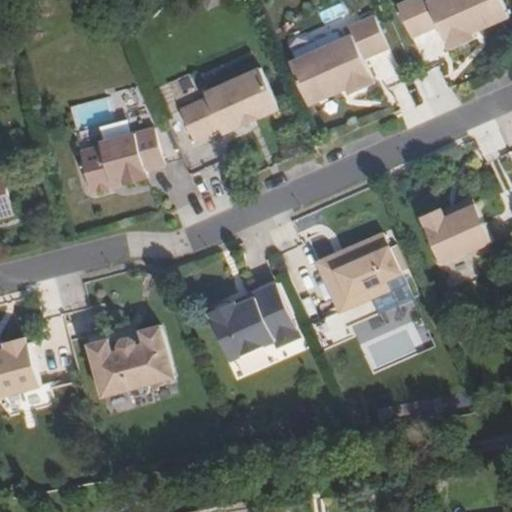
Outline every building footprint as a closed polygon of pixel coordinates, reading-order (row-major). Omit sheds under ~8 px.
[(431,0),(414,0),(400,6),(414,39),(441,27),(452,52),(477,41),(475,35),(473,30),(483,26),(486,30),(511,18),(503,0),(436,0),(432,2),(431,0)] [(347,84),(352,95),(377,85),(366,60),(391,49),(376,16),(351,28),(354,36),(293,62),(311,106),(338,94),(336,89),(347,84)] [(483,26),(473,30),(475,35),(486,30),(483,26)] [(209,92),(211,96),(184,109),(198,141),(226,128),(228,133),(246,125),(246,123),(264,115),(265,117),(283,109),(265,67),(209,92)] [(336,89),(338,94),(349,89),(347,84),(336,89)] [(94,185),(100,188),(114,184),(116,179),(127,177),(128,181),(151,174),(149,166),(168,161),(159,125),(105,140),(106,144),(85,149),(94,185)] [(6,170),(0,171),(0,217),(17,213),(6,170)] [(444,209),(424,218),(444,265),(471,253),(478,255),(489,251),(491,244),(495,243),(478,204),(471,202),(462,206),(459,212),(448,217),(446,213),(444,209)] [(462,206),(446,213),(448,217),(459,212),(462,206)] [(332,256),(319,262),(338,303),(370,289),(368,285),(384,278),(386,282),(402,275),(384,233),(348,250),(350,253),(334,261),(332,256)] [(348,250),(332,256),(334,261),(350,253),(348,250)] [(370,289),(338,303),(342,313),(391,291),(387,282),(386,282),(384,278),(368,285),(370,289)] [(212,312),(233,360),(277,341),(280,347),(298,339),(291,321),(295,319),(280,283),(257,292),(258,297),(240,305),(239,300),(235,302),(229,300),(219,304),(216,310),(212,312)] [(357,318),(367,371),(394,366),(392,356),(412,352),(404,309),(357,318)] [(326,340),(345,336),(341,315),(321,320),(326,340)] [(68,318),(50,319),(52,362),(49,362),(50,377),(72,376),(68,318)] [(303,337),(295,319),(291,321),(298,339),(303,337)] [(112,338),(92,344),(106,395),(133,388),(134,393),(139,396),(149,393),(152,389),(151,384),(178,376),(164,324),(144,330),(147,342),(140,345),(139,340),(132,336),(125,338),(121,345),(122,349),(115,351),(112,338)] [(0,403),(2,403),(5,397),(43,386),(30,337),(8,343),(10,349),(0,352),(0,403)]
